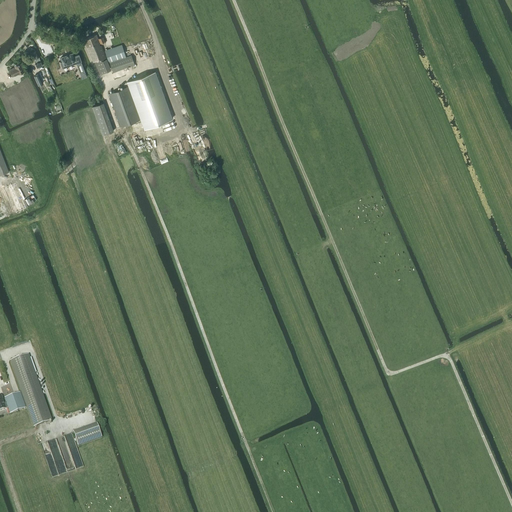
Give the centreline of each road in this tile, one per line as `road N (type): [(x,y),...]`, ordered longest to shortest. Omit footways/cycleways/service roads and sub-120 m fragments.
road 1 (track): [(445,354),(385,369),(233,0)]
road 2 (track): [(272,511),(133,151),(118,131)]
road 3 (track): [(511,508),(445,354),(511,321)]
road 4 (track): [(101,84),(151,65),(158,50),(138,0)]
